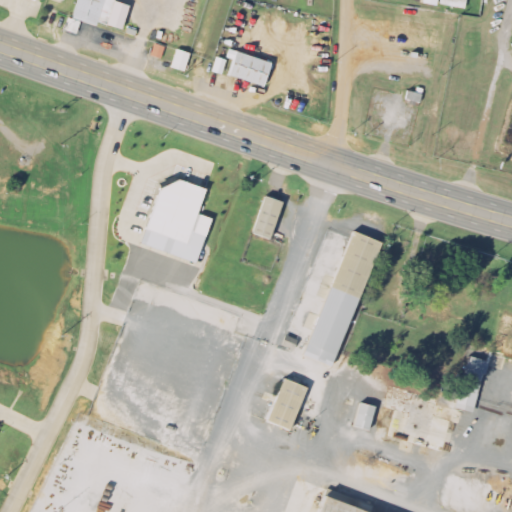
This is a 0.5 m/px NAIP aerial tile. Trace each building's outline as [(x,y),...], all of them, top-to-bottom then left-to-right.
[(79,0),(75,18),(123,31),(131,0),(79,0)] [(443,0),(443,6),(467,9),(468,0),(443,0)] [(67,32),(79,34),(82,22),(69,20),(67,32)] [(166,47),(156,45),(154,57),(164,59),(166,47)] [(229,75),(265,87),(274,63),(237,50),(229,75)] [(225,75),(229,60),(219,57),(214,72),(225,75)] [(153,219),(196,230),(206,189),(163,179),(153,219)] [(253,233),(272,240),(285,202),(266,196),(253,233)] [(361,300),(383,242),(354,231),(332,289),(361,300)] [(511,358),(511,313),(500,310),(490,353),(511,358)] [(490,361),(470,355),(461,385),(480,391),(490,361)] [(269,422),(292,431),(309,387),(285,378),(269,422)] [(395,409),(389,438),(448,450),(454,421),(462,422),(465,410),(441,406),(443,397),(390,386),(385,407),(395,409)] [(356,428),(372,432),(379,408),(363,403),(356,428)] [(358,511),(326,501),(322,511),(358,511)]
